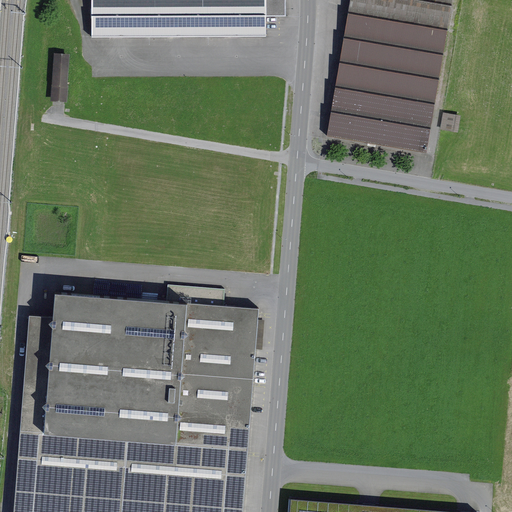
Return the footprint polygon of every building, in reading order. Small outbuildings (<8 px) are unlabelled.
[(92,0),(93,37),(267,36),(267,14),(285,14),(285,0),(92,0)] [(457,0),(350,0),(328,134),(432,152),(457,0)] [(55,100),(72,102),(76,53),(59,52),(55,100)] [(444,107),(443,124),(459,126),(461,109),(444,107)] [(245,511),(262,306),(226,303),(227,289),(166,284),(165,300),(56,291),(54,314),(30,312),(14,511),(245,511)] [(472,511),(287,499),(286,511),(472,511)]
